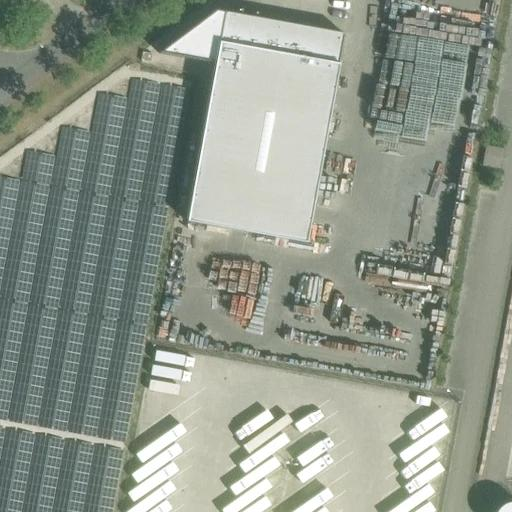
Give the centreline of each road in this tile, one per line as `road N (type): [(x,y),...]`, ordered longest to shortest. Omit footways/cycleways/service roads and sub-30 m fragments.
road 1 (unknown): [(511,295),(471,511)]
road 2 (tertiary): [(3,94),(128,0)]
